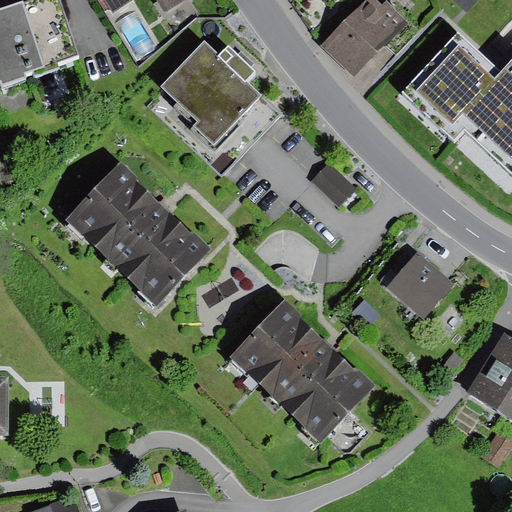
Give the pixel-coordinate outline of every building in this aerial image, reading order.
[(59,0),(39,0),(0,13),(0,82),(1,82),(3,88),(26,80),(24,76),(33,73),(35,79),(60,70),(59,65),(79,58),(59,0)] [(103,0),(113,14),(135,0),(151,0),(161,16),(187,0),(103,0)] [(375,0),(369,0),(323,47),(356,80),(410,24),(387,2),(382,6),(376,0),(375,0)] [(458,35),(404,95),(457,142),(465,133),(511,174),(511,63),(502,75),(458,35)] [(205,43),(161,89),(198,124),(193,129),(216,151),(244,122),(241,119),(261,98),(246,84),(257,73),(245,62),(229,47),(220,57),(205,43)] [(328,163),(311,181),(339,208),(356,190),(328,163)] [(121,164),(66,222),(158,310),(214,252),(168,208),(121,164)] [(418,253),(387,289),(425,322),(456,286),(418,253)] [(285,303),(231,359),(321,446),(376,389),(330,345),(285,303)] [(511,342),(504,337),(470,393),(511,417),(511,342)] [(454,355),(443,369),(451,376),(463,362),(454,355)] [(9,379),(0,378),(0,438),(9,439),(9,379)] [(494,440),(479,466),(496,476),(511,451),(494,440)] [(78,511),(73,499),(37,511),(78,511)]
